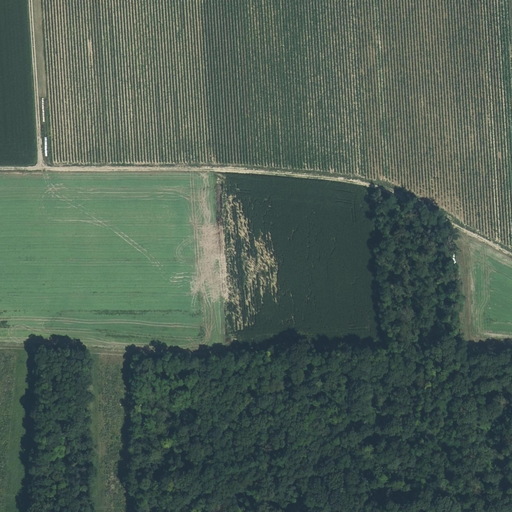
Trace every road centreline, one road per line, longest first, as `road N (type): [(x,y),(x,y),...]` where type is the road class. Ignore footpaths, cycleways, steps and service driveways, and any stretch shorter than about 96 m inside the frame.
road 1 (track): [(357,180),(289,169),(0,165)]
road 2 (track): [(357,180),(393,188),(511,250)]
road 3 (track): [(42,165),(32,0)]
road 4 (track): [(0,491),(161,511)]
